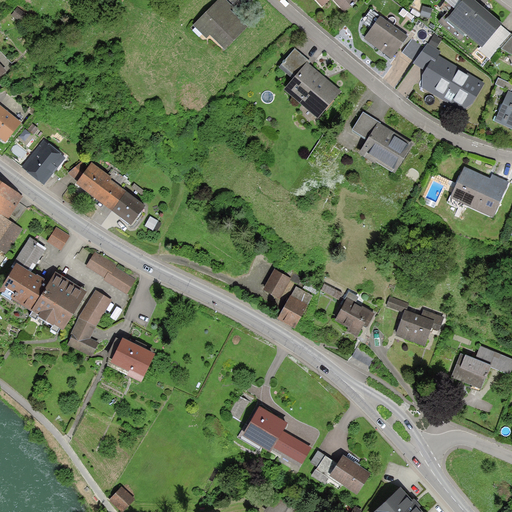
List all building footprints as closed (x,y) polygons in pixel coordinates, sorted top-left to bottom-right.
[(309,0),(321,11),(332,0),(309,0)] [(465,0),(444,24),(482,57),(505,31),(469,0),(465,0)] [(195,30),(225,56),(250,27),(221,1),(195,30)] [(363,43),(392,65),(408,43),(380,22),(363,43)] [(403,54),(416,61),(425,45),(413,38),(403,54)] [(283,95),(317,125),(342,96),(293,54),(277,72),(292,85),(283,95)] [(418,92),(467,120),(487,85),(437,57),(418,92)] [(511,100),(508,98),(497,125),(511,131),(511,100)] [(0,139),(3,141),(19,116),(0,103),(0,139)] [(358,158),(394,181),(414,150),(363,118),(352,135),(366,145),(358,158)] [(23,172),(41,186),(62,159),(44,145),(23,172)] [(90,164),(74,185),(110,212),(125,191),(90,164)] [(448,204),(492,225),(511,185),(467,164),(448,204)] [(0,182),(0,255),(1,256),(19,230),(5,220),(21,197),(0,182)] [(143,206),(125,191),(110,212),(129,226),(143,206)] [(54,228),(44,244),(59,253),(69,237),(54,228)] [(136,280),(92,255),(83,270),(127,295),(136,280)] [(14,262),(0,284),(0,297),(27,315),(47,282),(30,271),(14,262)] [(60,337),(87,294),(53,273),(47,282),(27,315),(60,337)] [(276,273),(266,294),(277,299),(287,279),(276,273)] [(325,286),(323,294),(341,299),(343,292),(325,286)] [(294,287),(277,318),(294,328),(311,297),(294,287)] [(109,300),(90,291),(64,345),(87,357),(95,341),(90,338),(109,300)] [(330,320),(360,337),(374,314),(344,296),(330,320)] [(404,308),(392,333),(426,349),(438,324),(404,308)] [(108,363),(139,380),(153,354),(121,337),(108,363)] [(452,375),(480,389),(492,365),(463,352),(452,375)] [(285,421),(256,407),(241,436),(300,467),(310,447),(280,432),(285,421)] [(313,471),(354,497),(369,472),(341,454),(335,463),(323,455),(313,471)] [(134,500),(121,488),(113,498),(126,509),(134,500)] [(418,511),(396,488),(370,511),(418,511)] [(300,511),(303,503),(284,492),(268,510),(269,511),(300,511)]
